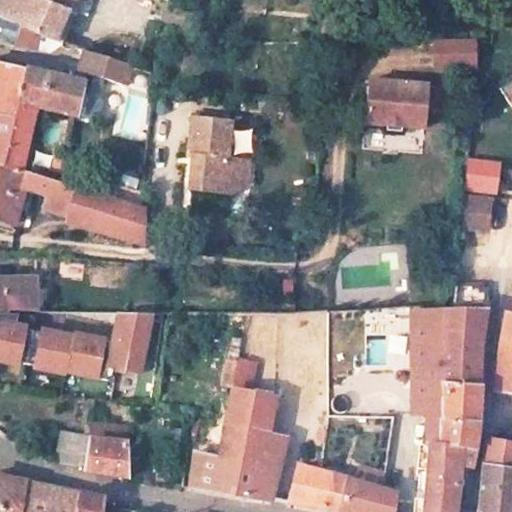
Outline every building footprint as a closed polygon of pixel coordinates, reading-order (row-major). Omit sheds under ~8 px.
[(0,0),(0,16),(48,36),(54,38),(65,11),(72,13),(77,0),(0,0)] [(48,36),(0,16),(0,42),(42,52),(48,36)] [(478,37),(434,37),(433,68),(478,68),(478,37)] [(86,51),(73,46),(70,54),(80,59),(78,71),(123,87),(131,66),(86,51)] [(24,72),(0,64),(0,118),(12,121),(17,105),(21,106),(24,72)] [(77,80),(24,69),(24,72),(21,106),(35,109),(67,116),(73,118),(77,85),(77,80)] [(366,123),(423,129),(428,87),(424,87),(370,81),(366,123)] [(511,81),(499,90),(511,109),(511,81)] [(97,89),(77,85),(73,118),(90,121),(96,118),(101,95),(97,89)] [(21,106),(17,105),(12,121),(1,163),(19,169),(35,109),(21,106)] [(12,121),(0,118),(0,162),(1,163),(12,121)] [(189,118),(184,165),(188,166),(186,188),(219,191),(229,192),(243,180),(245,160),(223,158),(228,123),(189,118)] [(1,163),(0,162),(0,223),(10,227),(20,189),(41,197),(37,209),(69,217),(79,188),(75,187),(56,180),(19,169),(1,163)] [(80,168),(59,162),(56,180),(75,187),(78,175),(80,168)] [(497,166),(467,162),(464,191),(494,194),(497,166)] [(141,194),(78,175),(75,187),(79,188),(141,208),(141,194)] [(141,208),(79,188),(69,217),(85,226),(91,230),(141,243),(141,208)] [(460,228),(486,231),(489,200),(463,198),(460,228)] [(35,281),(0,280),(0,310),(35,311),(35,281)] [(479,340),(484,309),(488,285),(454,280),(454,281),(450,310),(444,310),(444,383),(476,387),(479,340)] [(444,310),(411,311),(411,383),(420,383),(444,383),(444,310)] [(511,313),(504,312),(496,346),(493,390),(511,393),(511,313)] [(0,364),(15,368),(15,365),(32,368),(32,370),(62,376),(62,373),(102,380),(104,371),(119,374),(119,371),(135,374),(139,348),(137,347),(143,313),(114,313),(109,343),(92,341),(92,338),(69,334),(68,336),(47,332),(47,334),(42,333),(11,328),(12,325),(0,323),(0,364)] [(451,511),(455,483),(455,466),(456,449),(440,447),(441,419),(443,417),(444,383),(420,383),(419,410),(427,415),(424,445),(428,446),(423,502),(421,511),(451,511)] [(476,387),(444,383),(443,417),(441,419),(440,447),(456,449),(455,466),(468,467),(474,425),(476,387)] [(269,398),(231,390),(224,424),(262,431),(269,398)] [(405,418),(396,417),(390,440),(403,440),(405,418)] [(262,431),(224,424),(219,455),(186,449),(180,483),(212,490),(211,493),(213,494),(255,498),(261,499),(266,494),(281,435),(262,431)] [(85,440),(60,430),(52,460),(81,469),(85,440)] [(125,445),(85,440),(81,469),(81,472),(80,475),(127,482),(125,445)] [(511,445),(488,440),(479,464),(511,471),(511,445)] [(376,488),(393,492),(393,494),(400,496),(404,468),(384,459),(376,488)] [(511,471),(479,464),(475,511),(506,511),(508,498),(511,498),(511,471)] [(376,488),(293,466),(286,503),(329,511),(389,511),(393,494),(393,492),(376,488)] [(16,511),(23,482),(0,476),(0,510),(7,511),(16,511)] [(50,511),(56,489),(23,482),(16,511),(50,511)] [(72,511),(75,494),(56,489),(50,511),(72,511)] [(101,499),(75,494),(72,511),(99,511),(100,505),(101,499)]
